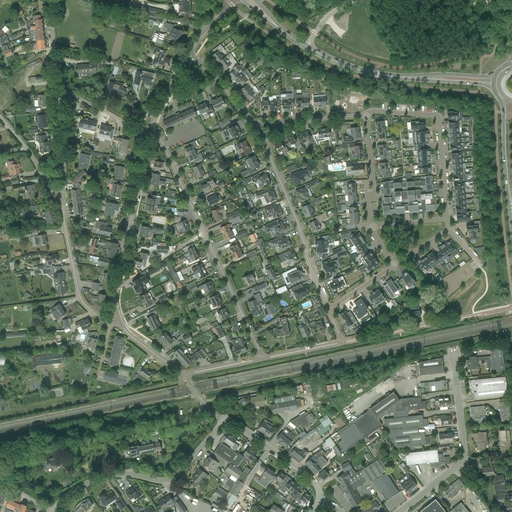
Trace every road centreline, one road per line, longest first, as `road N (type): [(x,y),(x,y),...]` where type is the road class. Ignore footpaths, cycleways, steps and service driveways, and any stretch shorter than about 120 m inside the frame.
road 1 (residential): [(262,358),(161,141),(149,132)]
road 2 (unclassified): [(53,511),(107,474),(170,479),(223,419)]
road 3 (unclassified): [(204,404),(176,423),(9,454)]
road 4 (residential): [(149,132),(115,288),(119,319)]
road 5 (unclassified): [(398,511),(462,458),(453,354)]
road 6 (residential): [(328,309),(262,138)]
road 7 (residential): [(447,218),(437,116),(364,114)]
road 8 (residential): [(119,319),(99,317),(80,299),(59,195)]
road 9 (secondary): [(493,87),(503,112),(511,237)]
road 10 (residential): [(341,342),(473,316)]
road 11 (unclassified): [(319,502),(305,474),(223,419)]
